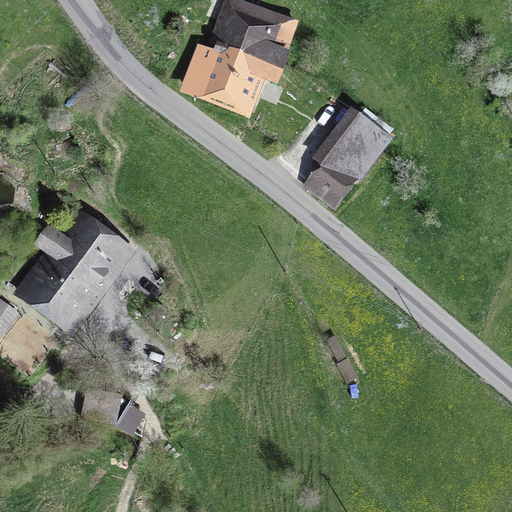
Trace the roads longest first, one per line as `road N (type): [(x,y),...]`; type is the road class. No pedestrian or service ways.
road 1 (unclassified): [(73,0),(146,87),(268,177),(511,389)]
road 2 (unknown): [(0,414),(59,368),(107,305)]
